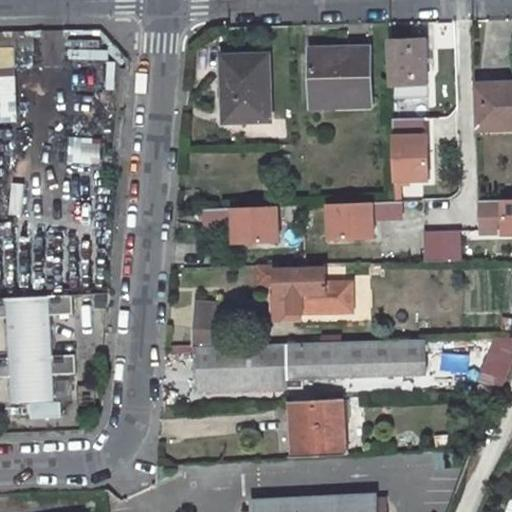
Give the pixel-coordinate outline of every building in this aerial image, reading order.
[(429,97),(427,39),(391,41),(394,99),(429,97)] [(312,49),(313,106),(337,106),(336,98),(372,98),(370,48),(312,49)] [(271,119),(269,55),(224,56),(226,121),(271,119)] [(511,127),(511,82),(476,84),(478,129),(511,127)] [(427,134),(426,118),(394,118),(394,136),(427,134)] [(429,134),(394,136),(396,181),(430,180),(429,134)] [(70,163),(102,163),(102,138),(71,138),(70,163)] [(504,199),(480,200),(480,216),(481,232),(491,232),(491,221),(505,220),(504,199)] [(396,201),(375,202),(375,219),(405,219),(404,201),(396,201)] [(375,202),(329,204),(330,239),(375,237),(375,202)] [(281,241),(280,206),(234,208),(235,225),(236,242),(281,241)] [(235,225),(234,208),(204,209),(205,226),(235,225)] [(505,220),(491,221),(491,232),(505,232),(505,220)] [(462,230),(444,231),(445,261),(463,261),(462,230)] [(444,231),(426,231),(427,261),(445,261),(444,231)] [(279,269),(279,265),(259,265),(259,285),(277,284),(277,294),(290,294),(291,312),(353,311),(353,283),(327,283),(326,267),(279,269)] [(35,296),(0,298),(0,317),(8,317),(11,358),(0,358),(0,377),(11,376),(13,403),(55,400),(54,374),(77,373),(76,354),(53,355),(51,315),(74,314),(73,295),(35,296)] [(229,345),(231,304),(197,301),(194,347),(195,346),(229,345)] [(427,373),(426,339),(229,345),(195,346),(197,391),(287,388),(287,378),(427,373)] [(347,454),(344,398),(298,400),(300,438),(301,457),(347,454)] [(294,439),(300,438),(298,400),(292,401),(294,439)] [(378,511),(378,504),(378,493),(252,500),(252,511),(378,511)] [(511,511),(511,497),(510,497),(503,511),(511,511)]
